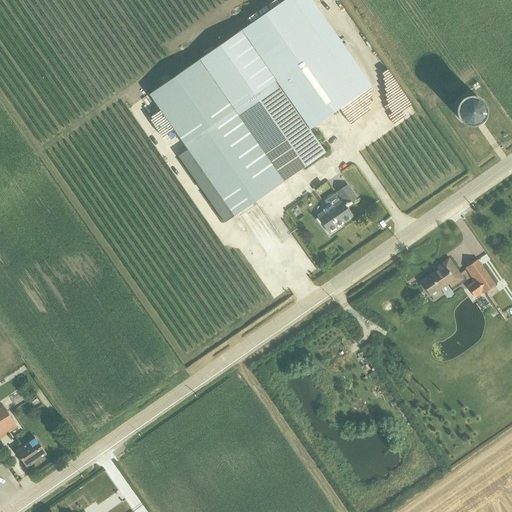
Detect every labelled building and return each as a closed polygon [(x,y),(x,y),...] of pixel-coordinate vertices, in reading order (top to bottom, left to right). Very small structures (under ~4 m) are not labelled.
[(238,116),(284,181),(325,152),(309,130),(372,86),(311,0),(284,0),(240,31),(280,87),(238,116)] [(240,31),(149,94),(188,150),(179,156),(225,222),(284,181),(238,116),(280,87),(240,31)] [(481,112),(481,108),(484,107),(484,106),(481,106),(479,103),(476,100),(478,97),(477,97),(475,99),(472,98),(468,98),(467,95),(466,95),(466,98),(463,100),(460,102),(458,101),(457,102),(459,104),(458,107),(458,111),(455,112),(455,113),(458,113),(460,116),(462,119),(461,121),(462,122),(464,120),(467,121),(471,121),(472,124),(473,124),(473,121),(477,119),(479,116),(481,118),(482,117),(480,115),(481,112)] [(329,208),(317,216),(328,233),(353,216),(345,205),(357,197),(348,185),(336,193),(324,201),(329,208)] [(454,221),(425,241),(434,255),(447,246),(453,242),(456,247),(466,240),(454,221)] [(453,242),(447,246),(453,254),(458,250),(456,247),(453,242)] [(411,251),(403,257),(412,270),(421,264),(411,251)] [(432,270),(415,281),(427,301),(460,280),(445,256),(430,266),(432,270)] [(460,265),(469,281),(463,285),(471,299),(492,287),(474,257),(460,265)] [(496,312),(507,305),(500,294),(489,300),(496,312)] [(441,300),(434,305),(447,323),(454,318),(441,300)] [(0,439),(17,428),(1,403),(0,403),(0,439)] [(35,437),(15,451),(27,468),(47,454),(35,437)] [(66,438),(61,443),(67,451),(72,447),(66,438)]
